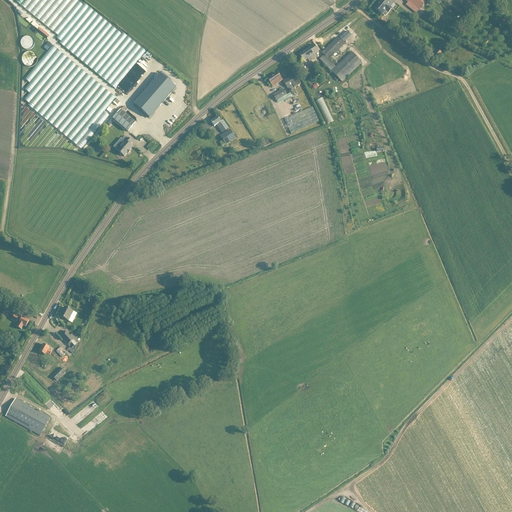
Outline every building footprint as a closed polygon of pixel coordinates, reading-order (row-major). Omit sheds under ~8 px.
[(182,0),(183,2),(206,12),(210,0),(182,0)] [(381,0),(375,8),(378,11),(378,12),(380,14),(381,14),(384,16),(386,16),(392,9),(390,7),(389,6),(393,1),(392,0),(381,0)] [(404,0),(419,11),(427,0),(404,0)] [(345,44),(354,36),(349,31),(341,39),(345,44)] [(324,56),(320,60),(342,82),(362,63),(351,52),(335,67),(329,60),(344,45),(338,38),(322,53),(324,56)] [(49,42),(44,48),(47,51),(52,45),(49,42)] [(318,51),(317,49),(314,45),(299,55),(302,59),(304,62),(308,59),(309,62),(316,57),(314,54),(318,51)] [(282,80),(281,78),(278,73),(268,80),(271,84),(272,87),(282,80)] [(150,118),(176,88),(160,74),(134,104),(150,118)] [(283,81),(286,86),(289,91),(301,84),(295,74),(283,81)] [(277,101),(287,95),(284,90),(274,95),(277,101)] [(324,109),(328,107),(322,96),(319,97),(324,109)] [(312,107),(285,120),(291,134),(318,122),(312,107)] [(121,110),(113,119),(128,132),(136,123),(121,110)] [(223,120),(221,122),(217,117),(211,122),(214,127),(216,125),(222,133),(229,128),(223,120)] [(160,132),(149,123),(146,126),(144,124),(141,129),(147,133),(146,134),(152,139),(156,134),(158,136),(160,132)] [(230,130),(221,137),(226,145),(235,138),(230,130)] [(125,142),(117,151),(120,153),(119,153),(119,154),(119,155),(120,155),(121,156),(122,155),(124,157),(128,153),(128,154),(130,152),(129,151),(133,147),(130,145),(132,142),(129,139),(128,138),(125,141),(125,142)] [(264,139),(260,142),(264,148),(270,144),(268,140),(265,141),(264,139)] [(105,150),(94,141),(87,148),(99,158),(105,150)] [(73,312),(69,310),(65,307),(60,317),(68,321),(73,312)] [(30,321),(25,319),(23,317),(22,319),(20,318),(14,315),(11,320),(17,323),(18,322),(19,323),(17,327),(21,330),(23,326),(26,327),(30,321)] [(62,333),(59,336),(68,345),(73,340),(76,344),(77,344),(79,342),(76,338),(73,334),(70,336),(65,331),(63,333),(62,333)] [(49,348),(48,347),(43,344),(39,352),(43,355),(45,355),(46,353),(50,355),(52,352),(48,350),(49,348)] [(62,357),(66,353),(60,347),(56,351),(62,357)] [(65,375),(59,369),(52,376),(58,382),(59,381),(65,375)] [(33,382),(28,387),(37,396),(42,391),(33,382)] [(41,436),(50,418),(19,401),(19,400),(18,400),(16,399),(6,417),(10,419),(41,436)]
